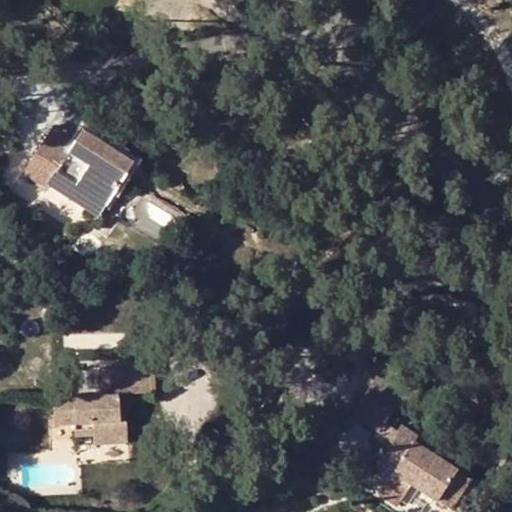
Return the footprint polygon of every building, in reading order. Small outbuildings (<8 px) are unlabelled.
[(72,142),(48,129),(39,143),(65,155),(72,142)] [(131,161),(77,132),(72,142),(65,155),(39,143),(16,182),(40,195),(42,192),(49,179),(105,208),(116,188),(131,161)] [(42,192),(96,223),(105,208),(49,179),(42,192)] [(115,212),(129,219),(139,199),(124,192),(115,212)] [(152,380),(151,366),(125,368),(126,382),(152,380)] [(350,412),(377,430),(383,421),(386,423),(403,398),(411,403),(423,386),(394,367),(383,384),(375,379),(367,392),(364,390),(350,412)] [(125,368),(99,369),(101,401),(48,404),(50,435),(71,434),(71,442),(91,441),(92,452),(127,449),(126,427),(117,428),(117,415),(116,401),(153,399),(152,380),(126,382),(125,368)] [(117,428),(126,427),(125,414),(117,415),(117,428)] [(390,439),(371,469),(388,480),(393,471),(450,509),(472,475),(416,438),(419,433),(402,421),(397,429),(390,439)] [(386,423),(383,421),(377,430),(390,439),(397,429),(386,423)]
